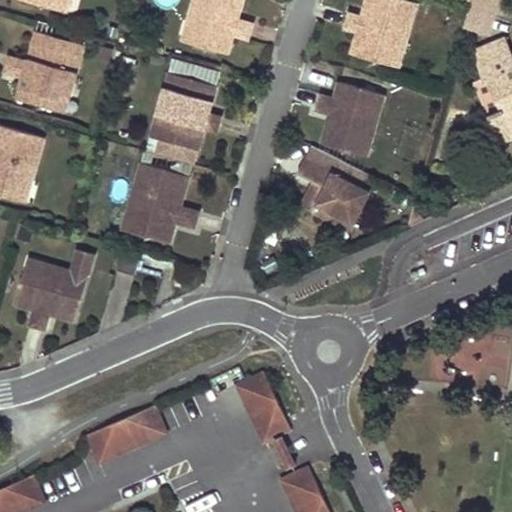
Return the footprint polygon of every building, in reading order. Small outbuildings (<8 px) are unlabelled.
[(25,0),(56,9),(58,0),(25,0)] [(58,0),(56,9),(66,11),(69,0),(58,0)] [(243,0),(193,0),(188,21),(197,24),(192,43),(228,53),(233,34),(249,39),(253,23),(238,19),(234,17),(236,11),(240,12),(243,0)] [(418,2),(409,0),(366,0),(365,7),(374,10),(372,19),(362,16),(350,13),(346,28),(358,32),(352,53),(390,64),(396,42),(406,45),(418,2)] [(473,0),(471,29),(494,31),(496,0),(473,0)] [(374,10),(365,7),(362,16),(372,19),(374,10)] [(197,24),(188,21),(182,41),(192,43),(197,24)] [(69,95),(84,43),(36,30),(27,61),(9,55),(4,71),(22,76),(17,98),(55,109),(60,92),(69,95)] [(473,51),(486,81),(490,79),(490,78),(511,69),(511,52),(506,38),(473,51)] [(396,42),(390,64),(400,67),(406,45),(396,42)] [(511,69),(490,78),(490,79),(503,109),(489,114),(498,136),(511,129),(511,69)] [(217,85),(169,71),(156,114),(166,117),(160,139),(198,149),(204,128),(216,132),(221,116),(209,113),(199,110),(202,100),(212,103),(217,85)] [(386,94),(340,81),(335,98),(322,94),(317,110),(330,114),(337,116),(335,123),(328,121),(322,143),(359,153),(364,132),(374,135),(386,94)] [(55,109),(64,111),(69,95),(60,92),(55,109)] [(212,103),(202,100),(199,110),(209,113),(212,103)] [(166,117),(156,114),(150,136),(160,139),(166,117)] [(337,116),(330,114),(328,121),(335,123),(337,116)] [(45,137),(0,123),(0,144),(0,145),(0,194),(16,199),(18,192),(28,194),(45,137)] [(511,129),(498,136),(500,142),(511,136),(511,129)] [(374,135),(364,132),(359,153),(368,156),(374,135)] [(144,150),(141,161),(189,175),(192,164),(144,150)] [(370,191),(305,158),(297,172),(314,181),(320,184),(315,192),(310,189),(301,205),(337,223),(341,215),(354,221),(370,191)] [(189,175),(141,161),(126,213),(136,216),(131,232),(170,243),(176,222),(194,227),(199,212),(180,206),(189,175)] [(320,184),(314,181),(310,189),(315,192),(320,184)] [(18,192),(16,199),(26,202),(28,194),(18,192)] [(425,220),(413,209),(408,228),(425,220)] [(136,216),(126,213),(122,229),(131,232),(136,216)] [(354,221),(341,215),(337,223),(350,230),(354,221)] [(25,268),(14,305),(33,310),(29,325),(45,330),(49,315),(50,311),(57,313),(56,317),(75,322),(94,255),(77,249),(71,271),(47,264),(44,273),(25,268)] [(122,252),(117,270),(135,275),(140,257),(122,252)] [(25,268),(44,273),(47,264),(28,258),(25,268)] [(508,386),(511,333),(434,327),(430,380),(508,386)] [(237,384),(264,443),(292,430),(286,418),(264,371),(246,379),(237,384)] [(87,434),(99,462),(168,432),(156,404),(87,434)] [(282,453),(288,467),(296,463),(289,450),(282,435),(275,439),(282,453)] [(281,478),(297,511),(330,511),(309,465),(281,478)] [(0,511),(21,511),(46,502),(34,474),(0,488),(0,511)]
